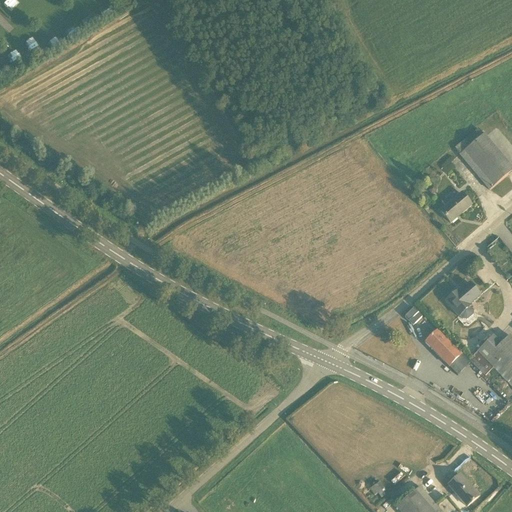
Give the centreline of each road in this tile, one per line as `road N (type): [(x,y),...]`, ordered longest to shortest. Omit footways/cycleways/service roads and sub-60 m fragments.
road 1 (secondary): [(331,364),(130,263),(0,173)]
road 2 (unclassified): [(331,364),(339,349),(511,210)]
road 3 (unclassified): [(166,511),(331,364)]
road 4 (secondary): [(511,470),(411,403),(331,364)]
